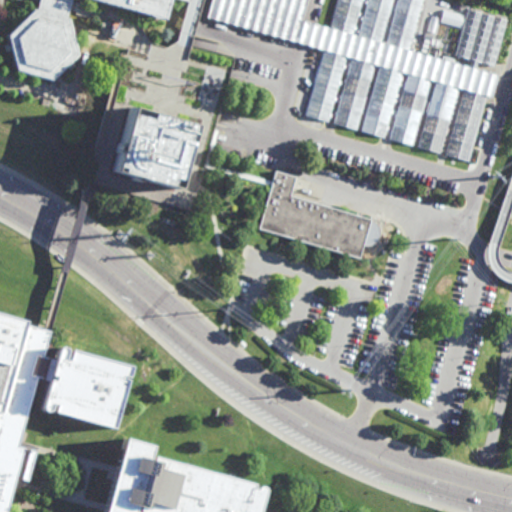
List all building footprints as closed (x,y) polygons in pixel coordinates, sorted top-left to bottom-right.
[(39,0),(37,10),(9,36),(17,72),(52,83),(77,60),(69,21),(73,0),(96,0),(131,10),(167,20),(172,0),(39,0)] [(212,0),(208,18),(301,45),(324,51),(346,58),(351,59),(374,66),(380,67),(403,74),(407,75),(432,82),(435,83),(460,90),(463,91),(487,98),(494,100),(502,78),(477,71),(467,68),(408,52),(385,46),(380,44),(357,38),(354,37),(329,30),(307,24),(300,22),(306,0),(212,0)] [(329,30),(336,0),(363,0),(354,37),(329,30)] [(357,38),(367,0),(392,0),(380,44),(357,38)] [(385,46),(398,0),(422,0),(408,52),(385,46)] [(467,68),(470,59),(455,55),(468,10),(509,21),(496,68),(479,63),(477,71),(467,68)] [(324,51),(306,117),(329,124),(346,58),(324,51)] [(334,124),(351,59),(374,66),(356,131),(334,124)] [(380,67),(361,132),(384,139),(403,74),(380,67)] [(407,75),(389,140),(413,147),(432,82),(407,75)] [(417,148),(435,83),(460,90),(441,155),(417,148)] [(446,156),(463,91),(487,98),(469,164),(446,156)] [(128,107),(112,171),(172,187),(189,123),(128,107)] [(275,171),(296,177),(290,196),(371,220),(364,244),(360,259),(258,229),(275,171)] [(63,272),(57,270),(60,259),(62,254),(68,231),(74,211),(75,206),(77,199),(83,201),(81,210),(79,215),(74,235),(67,258),(66,263),(63,271),(63,272)] [(25,325),(44,330),(48,331),(41,357),(52,360),(55,350),(56,349),(56,348),(57,348),(58,347),(59,347),(59,346),(60,346),(61,347),(62,347),(63,348),(64,349),(65,350),(65,351),(65,352),(63,360),(65,361),(68,349),(129,366),(112,429),(53,413),(55,405),(52,404),(50,409),(50,411),(49,411),(48,412),(47,413),(46,413),(45,413),(44,412),(43,412),(42,411),(41,410),(41,409),(41,408),(41,407),(48,381),(37,378),(18,444),(36,449),(27,481),(15,478),(5,511),(0,511),(0,313),(26,321),(25,325)] [(147,458),(151,459),(151,456),(251,484),(250,488),(254,489),(254,488),(255,487),(256,487),(256,486),(257,486),(258,486),(259,486),(260,486),(260,487),(261,487),(261,488),(262,488),(262,489),(263,490),(263,491),(257,511),(102,511),(123,439),(150,446),(147,458)]
